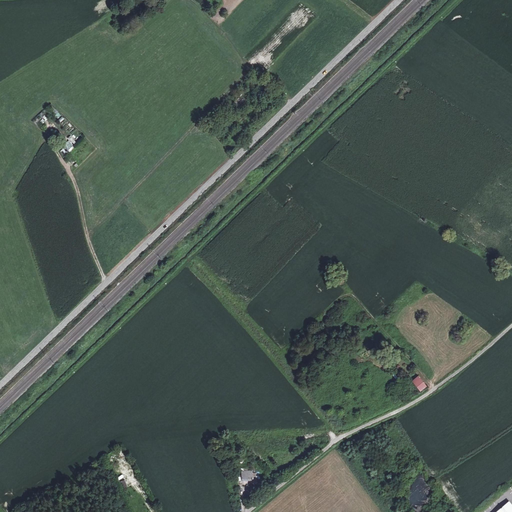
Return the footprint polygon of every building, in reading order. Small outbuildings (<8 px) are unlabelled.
[(236,107),(242,102),(238,98),(233,102),(236,107)] [(69,151),(74,147),(70,142),(65,146),(69,151)] [(414,385),(419,390),(424,386),(419,381),(414,385)] [(252,473),(252,470),(241,470),(242,481),(254,481),(254,473),(252,473)] [(119,481),(122,488),(127,485),(125,479),(119,481)] [(511,511),(511,505),(509,501),(495,511),(511,511)]
